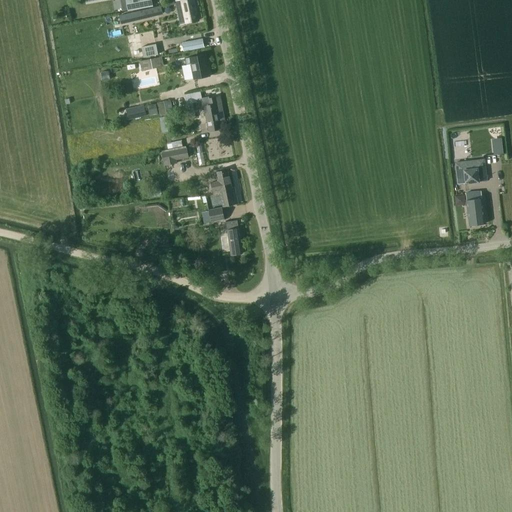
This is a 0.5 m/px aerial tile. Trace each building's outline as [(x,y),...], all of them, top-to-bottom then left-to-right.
[(140,9),(138,0),(132,0),(135,10),(140,9)] [(193,0),(185,0),(181,1),(175,2),(176,7),(182,5),(186,23),(198,20),(193,0)] [(107,9),(120,6),(119,1),(105,3),(107,9)] [(163,15),(161,7),(143,11),(145,19),(163,15)] [(186,43),(188,51),(204,48),(202,40),(186,43)] [(143,46),(144,57),(161,55),(159,44),(143,46)] [(206,55),(185,59),(187,65),(190,64),(194,81),(210,78),(206,55)] [(160,56),(139,61),(142,71),(162,66),(160,56)] [(188,109),(192,109),(191,103),(195,102),(196,109),(205,108),(206,115),(209,131),(221,129),(220,120),(225,119),(221,95),(202,99),(200,91),(185,95),(188,109)] [(157,103),(160,116),(173,113),(170,100),(157,103)] [(143,106),(126,110),(128,120),(146,116),(143,106)] [(171,115),(159,118),(162,133),(172,131),(170,121),(172,121),(171,115)] [(182,146),(181,140),(167,143),(168,149),(182,146)] [(188,158),(186,148),(161,153),(164,166),(177,163),(176,160),(188,158)] [(485,160),(455,163),(458,184),(487,181),(485,160)] [(218,180),(210,182),(212,192),(220,190),(226,189),(229,206),(237,204),(235,194),(234,194),(233,187),(232,188),(228,172),(217,174),(218,180)] [(482,199),(481,192),(466,193),(468,201),(467,201),(470,226),(484,224),(482,199)] [(211,222),(224,220),(222,208),(209,211),(211,222)] [(231,255),(242,254),(237,220),(226,222),(231,255)]
